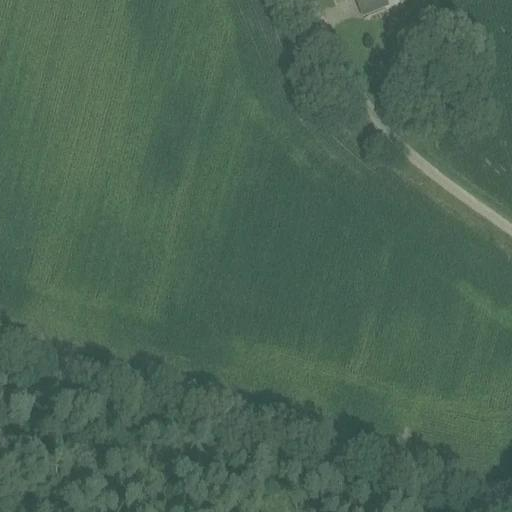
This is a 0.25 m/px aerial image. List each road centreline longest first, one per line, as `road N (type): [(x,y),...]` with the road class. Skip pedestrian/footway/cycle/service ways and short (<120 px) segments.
road 1 (unclassified): [(0,339),(511,490)]
road 2 (unclassified): [(312,0),(342,70),(408,152),(511,232)]
